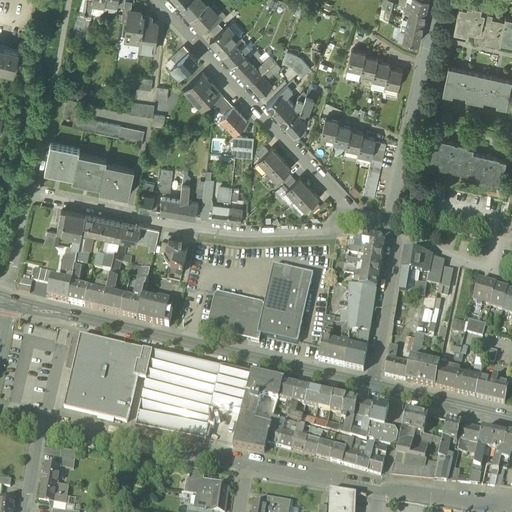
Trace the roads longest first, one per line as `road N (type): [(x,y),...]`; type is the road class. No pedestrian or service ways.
road 1 (secondary): [(8,303),(372,387)]
road 2 (residential): [(30,191),(193,229),(368,230)]
road 3 (residential): [(160,0),(368,230)]
road 4 (residential): [(248,465),(511,505)]
road 5 (residential): [(394,234),(445,0)]
road 6 (residential): [(42,426),(248,465)]
road 7 (residential): [(372,387),(394,234)]
road 8 (secondary): [(372,387),(511,421)]
road 9 (residential): [(394,234),(511,279)]
